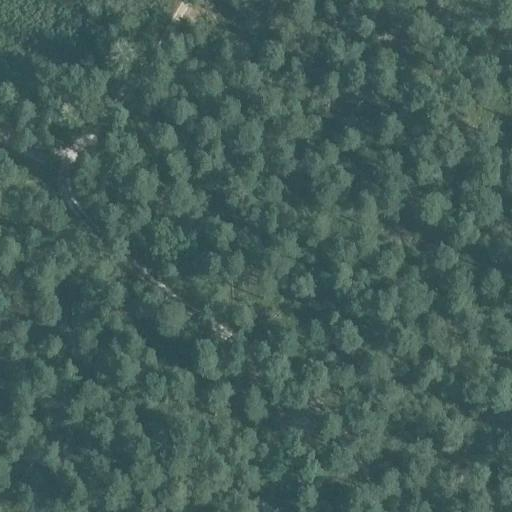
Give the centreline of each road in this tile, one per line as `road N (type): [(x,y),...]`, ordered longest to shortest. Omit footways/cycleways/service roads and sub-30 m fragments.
road 1 (track): [(386,511),(336,427),(304,394),(157,287),(53,180)]
road 2 (track): [(189,0),(127,94),(53,180)]
